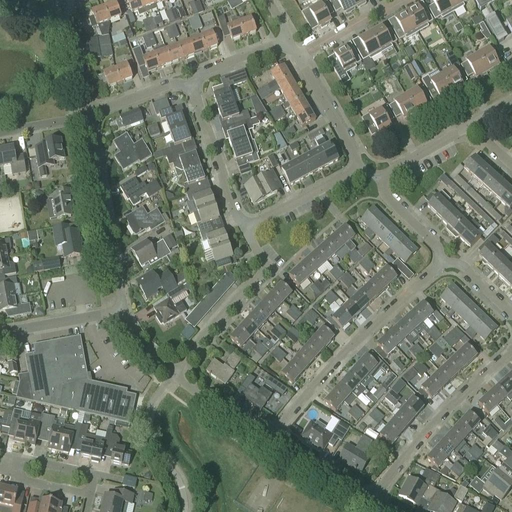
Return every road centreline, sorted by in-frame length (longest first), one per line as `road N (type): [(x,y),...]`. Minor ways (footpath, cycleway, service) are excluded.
road 1 (residential): [(274,434),(351,347),(443,262)]
road 2 (residential): [(375,497),(418,440),(511,352)]
road 3 (residential): [(123,310),(85,121)]
road 4 (residential): [(174,371),(270,269),(245,229)]
road 5 (residential): [(245,229),(190,87)]
road 6 (residential): [(245,229),(361,167)]
road 7 (residential): [(361,167),(298,58)]
road 8 (residential): [(123,310),(0,333)]
road 9 (residential): [(375,497),(358,496),(285,450),(274,434)]
road 10 (residential): [(298,58),(404,0)]
